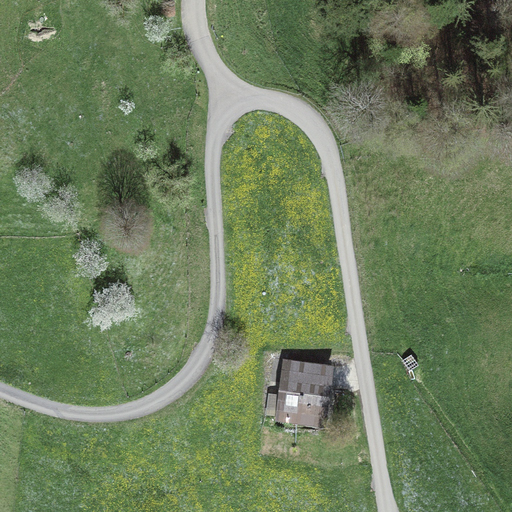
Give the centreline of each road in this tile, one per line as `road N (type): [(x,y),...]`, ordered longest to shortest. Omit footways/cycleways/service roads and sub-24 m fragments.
road 1 (track): [(193,0),(195,27),(228,97),(291,108),(321,134),(330,156),(387,511)]
road 2 (track): [(0,392),(99,415),(146,405),(183,383),(215,322),(212,166),(228,97)]
